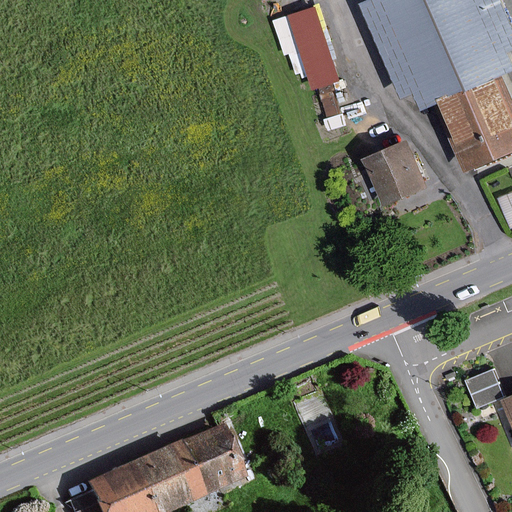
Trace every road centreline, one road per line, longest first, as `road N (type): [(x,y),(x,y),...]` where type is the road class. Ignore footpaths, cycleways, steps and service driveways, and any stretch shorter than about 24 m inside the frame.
road 1 (tertiary): [(0,483),(388,321)]
road 2 (residential): [(409,370),(475,511)]
road 3 (tertiary): [(388,321),(511,268)]
